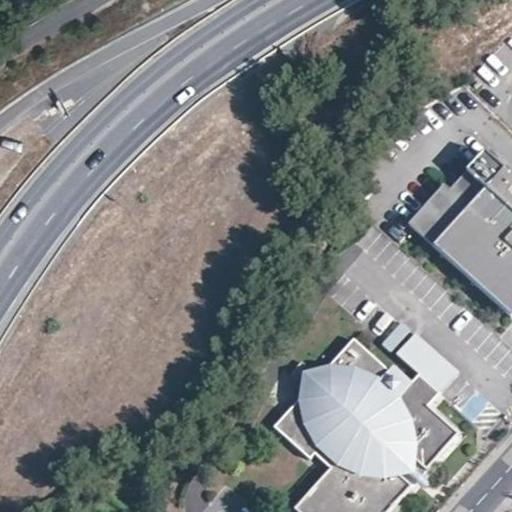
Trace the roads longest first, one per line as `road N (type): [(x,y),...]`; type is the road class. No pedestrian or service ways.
road 1 (primary): [(0,296),(32,242),(97,169),(196,78),(315,0)]
road 2 (primary): [(266,0),(197,42),(72,151),(0,240)]
road 3 (unknown): [(240,0),(148,25),(83,60),(0,125)]
